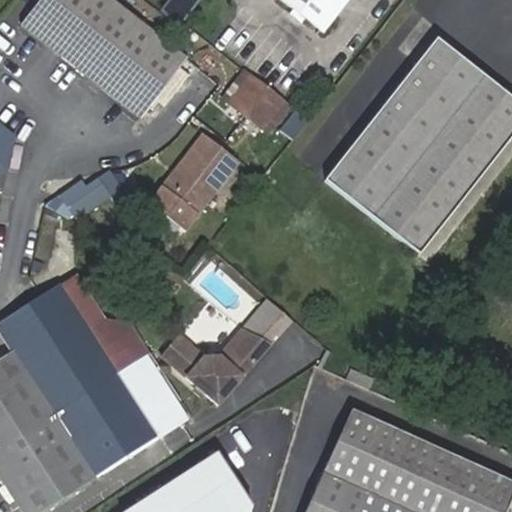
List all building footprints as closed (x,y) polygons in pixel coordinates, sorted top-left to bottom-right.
[(187,60),(111,0),(40,0),(21,25),(141,119),(187,60)] [(281,0),(323,35),(352,0),(281,0)] [(438,44),(454,57),(460,50),(426,21),(400,51),(418,67),(438,44)] [(418,67),(321,181),(412,259),(511,141),(511,106),(454,57),(438,44),(418,67)] [(271,137),(293,110),(246,75),(226,100),(233,106),(232,107),(263,133),(264,131),(271,137)] [(281,129),(292,139),(307,121),(296,112),(281,129)] [(184,232),(238,162),(202,135),(148,204),(184,232)] [(84,188),(80,182),(58,197),(74,219),(108,196),(113,203),(124,196),(107,172),(84,188)] [(0,487),(15,511),(19,511),(177,411),(135,345),(122,326),(105,322),(89,331),(60,286),(0,324),(0,342),(7,354),(0,358),(0,487)] [(170,340),(151,360),(204,412),(260,354),(230,339),(205,366),(193,363),(170,340)] [(511,511),(511,510),(511,486),(381,423),(337,511),(511,511)] [(230,511),(200,464),(157,493),(128,511),(230,511)]
